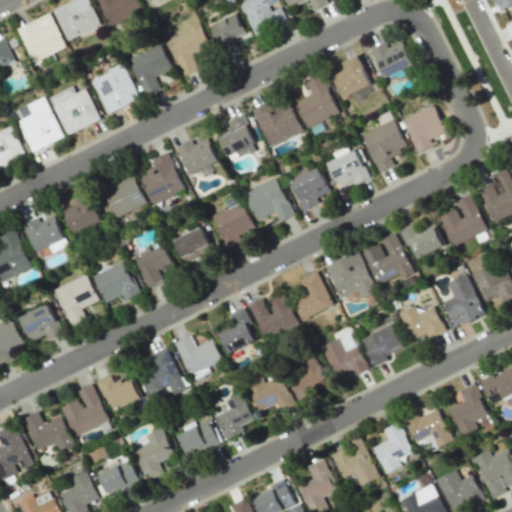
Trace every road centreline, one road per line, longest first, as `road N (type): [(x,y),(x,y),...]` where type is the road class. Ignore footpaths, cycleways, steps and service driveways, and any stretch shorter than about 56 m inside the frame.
road 1 (residential): [(445,64),(474,136),(458,168),(0,388)]
road 2 (residential): [(0,200),(373,12),(400,7),(416,14),(445,64)]
road 3 (residential): [(146,511),(511,325)]
